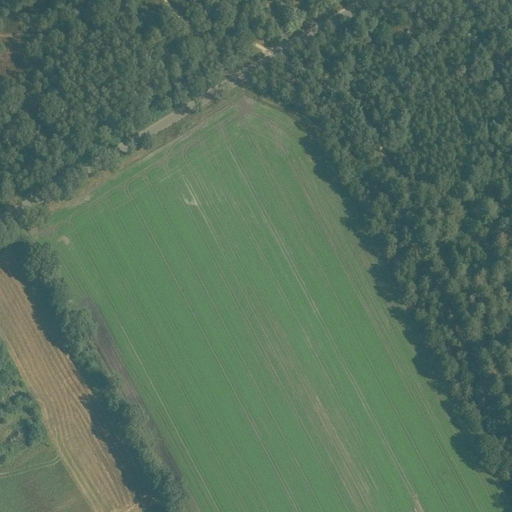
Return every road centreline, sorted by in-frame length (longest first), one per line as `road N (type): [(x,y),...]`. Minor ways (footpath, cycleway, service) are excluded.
road 1 (track): [(242,82),(298,112),(381,181),(511,430)]
road 2 (unclassified): [(0,226),(382,0)]
road 3 (unknown): [(511,362),(383,108),(304,69)]
